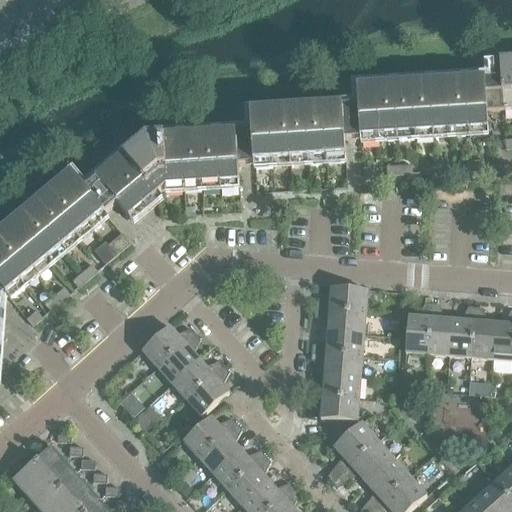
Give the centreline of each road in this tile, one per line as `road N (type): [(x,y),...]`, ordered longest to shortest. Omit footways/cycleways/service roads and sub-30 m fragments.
road 1 (residential): [(299,265),(511,284)]
road 2 (residential): [(170,511),(66,389)]
road 3 (residential): [(66,389),(176,294)]
road 4 (residential): [(176,294),(217,257),(299,265)]
